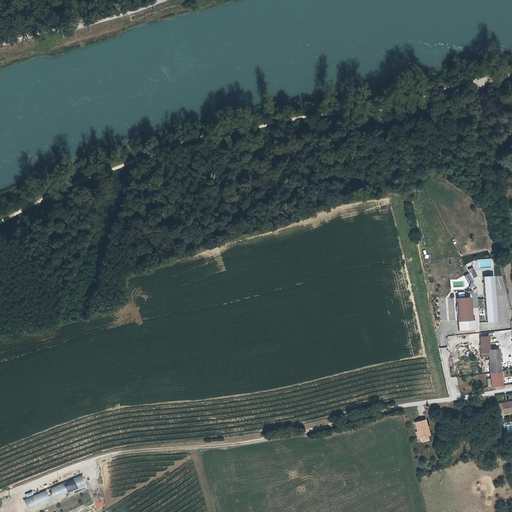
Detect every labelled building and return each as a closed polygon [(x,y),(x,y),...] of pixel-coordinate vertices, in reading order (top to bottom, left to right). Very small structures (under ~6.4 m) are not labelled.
[(474,268),(469,270),(470,274),(465,275),(468,284),(474,281),(473,278),(477,276),(474,268)] [(486,322),(497,322),(493,275),(483,276),(486,322)] [(470,297),(457,298),(458,320),(458,330),(476,329),(475,319),(471,319),(470,297)] [(488,351),(491,386),(501,385),(498,349),(488,350),(488,351)] [(511,399),(492,404),(494,414),(506,412),(505,409),(511,407),(511,405),(511,402),(511,399)] [(422,418),(412,421),(415,430),(416,437),(418,436),(424,435),(426,434),(422,418)] [(157,459),(149,460),(151,468),(159,467),(157,459)] [(81,475),(22,499),(27,510),(85,485),(81,475)]
